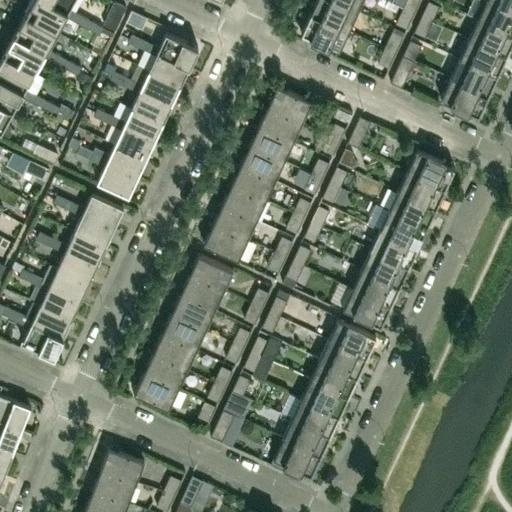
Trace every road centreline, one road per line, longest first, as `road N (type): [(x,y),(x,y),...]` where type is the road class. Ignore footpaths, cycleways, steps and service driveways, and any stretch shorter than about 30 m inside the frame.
road 1 (residential): [(75,398),(245,37)]
road 2 (residential): [(335,511),(501,157)]
road 3 (residential): [(501,157),(245,37)]
road 4 (residential): [(330,511),(75,398)]
road 5 (residential): [(31,511),(75,398)]
